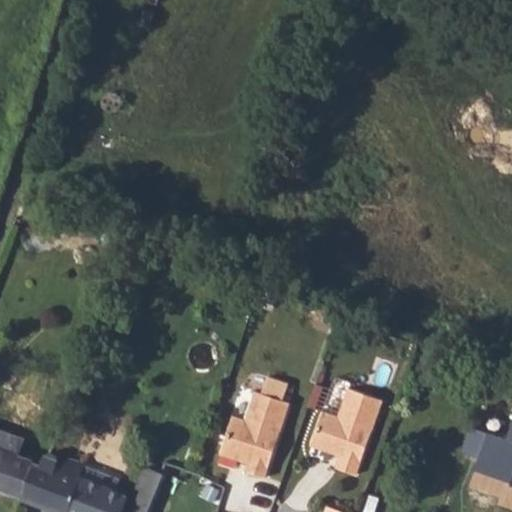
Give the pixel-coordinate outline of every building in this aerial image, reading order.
[(143,8),(137,25),(145,27),(150,11),(143,8)] [(101,96),(100,104),(102,108),(107,111),(114,110),(119,106),(121,101),(120,95),(116,91),(110,89),(105,91),(101,96)] [(130,220),(113,214),(105,241),(121,246),(130,220)] [(247,455),(267,462),(294,387),(260,375),(249,404),(237,399),(223,437),(241,443),(245,441),(251,444),(250,447),(247,455)] [(337,463),(357,470),(384,396),(350,383),(339,412),(324,406),(311,440),(341,451),(337,463)] [(511,433),(510,439),(478,426),(468,452),(488,460),(483,472),(511,482),(511,433)] [(0,430),(0,490),(23,497),(38,462),(19,454),(24,439),(0,430)] [(38,462),(23,497),(56,509),(65,511),(121,511),(127,498),(80,475),(84,469),(68,462),(58,460),(52,455),(47,454),(40,455),(38,462)] [(139,490),(155,497),(164,474),(148,468),(139,490)]
